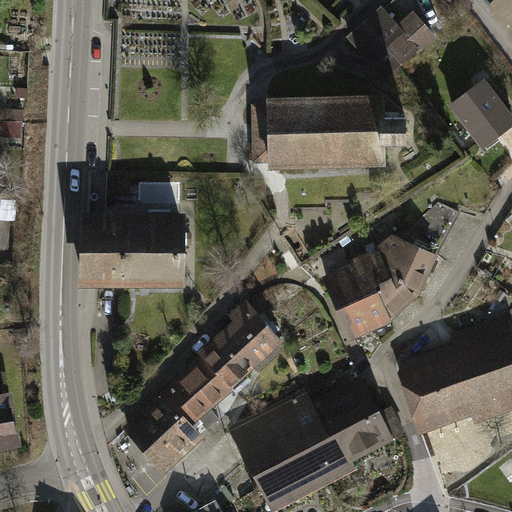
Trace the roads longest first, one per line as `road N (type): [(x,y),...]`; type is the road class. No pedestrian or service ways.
road 1 (primary): [(75,0),(61,346),(78,460)]
road 2 (residential): [(511,195),(455,284),(389,359),(387,377),(417,445),(423,511)]
